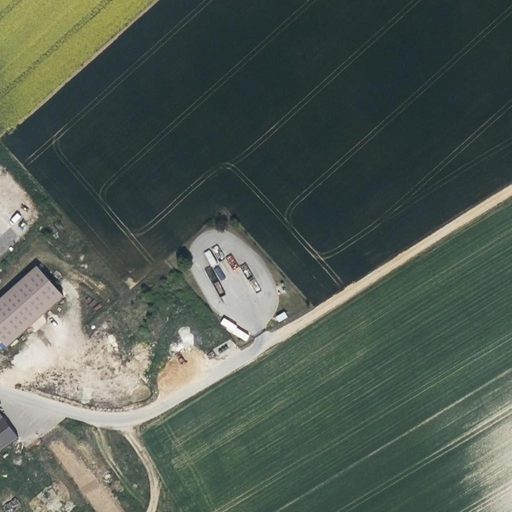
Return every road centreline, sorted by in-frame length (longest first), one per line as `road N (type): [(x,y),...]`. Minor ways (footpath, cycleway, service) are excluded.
road 1 (unclassified): [(0,391),(121,427),(272,337)]
road 2 (track): [(511,196),(272,337)]
